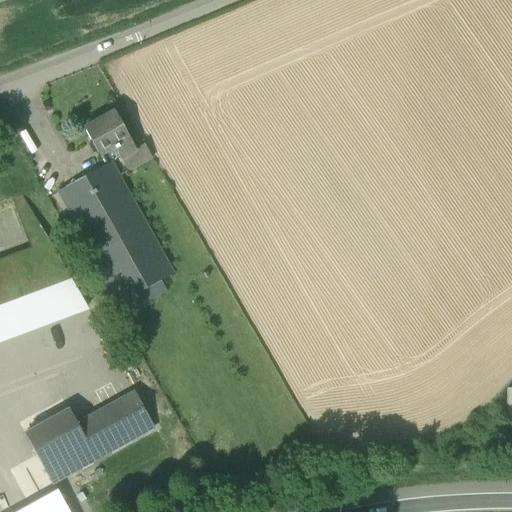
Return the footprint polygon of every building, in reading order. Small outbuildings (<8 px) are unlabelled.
[(143,143),(134,148),(114,111),(83,128),(99,155),(114,146),(127,171),(151,158),(143,143)] [(160,280),(172,274),(110,162),(57,191),(120,303),(126,299),(131,310),(166,291),(160,280)] [(0,341),(87,308),(22,195),(12,199),(30,248),(0,258),(0,341)] [(95,460),(154,428),(135,393),(138,392),(136,388),(74,422),(95,460)] [(53,483),(95,460),(74,422),(67,409),(25,433),(53,483)] [(71,511),(58,488),(12,511),(71,511)]
